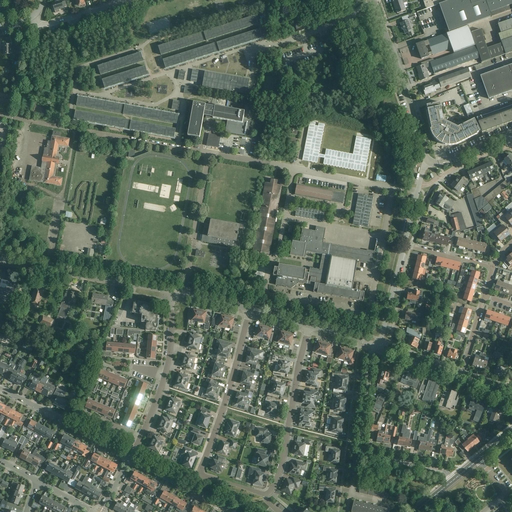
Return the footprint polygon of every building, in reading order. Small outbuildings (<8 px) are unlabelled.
[(59,12),(59,10),(67,7),(66,5),(64,0),(61,0),(62,0),(53,3),(54,7),(53,8),(53,10),(55,10),(56,13),(59,12)] [(451,0),(398,0),(393,2),(397,14),(405,11),(403,3),(410,0),(418,0),(419,1),(421,0),(423,0),(426,9),(439,4),(451,0)] [(511,3),(511,0),(451,0),(439,4),(449,32),(511,9),(511,6),(511,4),(511,3)] [(206,41),(258,25),(255,16),(203,32),(206,41)] [(511,19),(498,24),(501,33),(498,34),(500,38),(502,43),(487,48),(480,30),(471,33),(482,62),(505,54),(511,52),(511,19)] [(414,34),(410,20),(400,24),(402,27),(403,27),(405,34),(408,33),(410,36),(414,34)] [(304,30),(302,23),(295,25),(297,32),(304,30)] [(446,34),(451,49),(453,53),(474,45),(467,26),(446,34)] [(219,52),(262,38),(260,29),(216,43),(219,52)] [(161,55),(204,42),(201,33),(158,47),(161,55)] [(451,49),(446,34),(427,40),(428,41),(430,48),(432,54),(433,55),(451,49)] [(432,54),(430,48),(428,41),(424,43),(424,42),(416,45),(419,52),(421,59),(429,57),(429,56),(432,54)] [(217,52),(214,44),(163,60),(166,69),(217,52)] [(4,55),(14,54),(14,50),(13,50),(13,47),(11,47),(11,45),(3,45),(3,46),(0,46),(1,50),(3,50),(4,55)] [(434,74),(479,58),(475,46),(430,63),(434,74)] [(141,53),(98,67),(100,75),(144,62),(141,53)] [(511,64),(508,66),(499,69),(490,72),(480,76),(484,88),(489,99),(498,96),(507,93),(511,90),(511,64)] [(420,81),(429,78),(424,65),(416,67),(419,74),(418,75),(420,81)] [(145,66),(102,80),(105,89),(148,75),(145,66)] [(425,95),(436,91),(435,90),(470,78),(467,68),(438,79),(438,80),(433,82),(433,83),(422,87),(425,95)] [(247,95),(249,80),(205,72),(202,87),(247,95)] [(122,105),(78,97),(76,106),(121,114),(122,105)] [(210,119),(210,117),(213,118),(212,118),(213,118),(227,121),(225,132),(247,136),(250,120),(243,119),(245,112),(244,111),(215,106),(214,106),(214,107),(205,105),(205,104),(194,102),(193,102),(193,103),(187,135),(187,136),(188,136),(199,138),(200,137),(203,116),(206,116),(205,118),(210,119)] [(427,109),(426,109),(430,127),(430,130),(431,132),(432,134),(432,136),(433,137),(435,139),(436,140),(437,141),(438,142),(440,140),(445,141),(446,142),(447,144),(448,144),(449,144),(450,144),(451,144),(452,144),(454,144),(456,144),(457,143),(459,142),(480,132),(476,123),(474,119),(458,127),(444,120),(440,102),(426,105),(427,109)] [(472,112),(469,104),(463,106),(467,115),(472,112)] [(125,105),(123,114),(176,124),(178,115),(125,105)] [(511,105),(481,117),(477,118),(478,123),(482,133),(511,122),(511,105)] [(75,111),(74,120),(127,130),(129,121),(75,111)] [(325,160),(366,168),(373,135),(358,132),(354,150),(328,145),(326,151),(320,150),(326,120),(320,119),(320,122),(317,121),(317,118),(311,117),(304,156),(319,159),(320,153),(326,154),(325,160)] [(176,129),(131,121),(129,130),(174,138),(176,129)] [(29,181),(61,187),(63,178),(53,177),(55,166),(58,166),(58,165),(59,165),(60,159),(59,159),(60,157),(57,156),(59,145),(68,147),(70,139),(60,137),(61,133),(53,131),(52,136),(51,141),(48,141),(47,148),(45,148),(41,168),(32,166),(29,181)] [(209,134),(206,146),(218,148),(221,136),(209,134)] [(485,165),(488,172),(494,170),(491,163),(485,165)] [(488,172),(485,165),(479,168),(482,175),(488,172)] [(483,177),(482,175),(479,168),(473,170),(477,177),(478,180),(480,179),(483,177)] [(477,177),(473,170),(467,173),(471,180),(477,177)] [(455,181),(462,187),(463,184),(466,186),(469,183),(469,182),(466,176),(463,178),(464,178),(462,180),(458,177),(455,181)] [(252,251),(269,254),(282,186),(277,185),(278,181),(271,180),(270,184),(265,183),(252,251)] [(453,192),(459,196),(462,192),(460,190),(462,188),(461,187),(462,187),(455,181),(453,180),(450,184),(452,185),(451,186),(455,190),(453,192)] [(295,195),(331,202),(343,204),(345,194),(333,192),(333,191),(297,184),(295,195)] [(373,197),(358,194),(355,213),(353,225),(368,227),(368,225),(373,197)] [(438,198),(435,203),(443,209),(443,208),(449,212),(455,204),(449,199),(441,194),(440,195),(439,194),(437,197),(438,198)] [(481,197),(474,200),(475,202),(476,205),(477,208),(478,211),(488,203),(484,198),(485,198),(481,197)] [(322,222),(324,209),(305,206),(297,204),(295,216),(322,222)] [(492,208),(488,204),(482,209),(486,213),(492,208)] [(500,217),(504,222),(507,220),(511,226),(511,225),(511,216),(508,212),(500,217)] [(457,220),(456,217),(455,214),(450,216),(451,220),(454,233),(456,233),(460,232),(459,229),(459,226),(458,223),(457,220)] [(496,227),(505,238),(509,236),(508,235),(510,234),(502,224),(504,222),(500,217),(497,220),(501,224),(496,227)] [(211,220),(210,221),(205,220),(201,242),(239,249),(242,232),(243,226),(211,220)] [(363,302),(364,296),(364,292),(361,292),(361,291),(352,289),(357,262),(368,264),(369,264),(372,264),(375,252),(367,250),(367,251),(323,243),(326,229),(316,227),(315,231),(302,229),(300,242),(293,241),(290,255),(303,257),(305,258),(306,252),(322,255),(319,270),(310,268),(309,270),(275,264),(273,276),(277,277),(276,285),(292,288),(298,284),(298,283),(303,284),(314,286),(313,293),(363,302)] [(505,238),(496,227),(489,233),(493,238),(495,236),(500,242),(502,240),(502,241),(505,238)] [(428,233),(429,229),(425,228),(422,240),(429,242),(431,234),(428,233)] [(435,243),(437,235),(438,232),(435,232),(434,235),(431,234),(429,242),(435,243)] [(456,233),(454,233),(452,232),(452,236),(447,235),(447,238),(444,237),(442,245),(448,246),(450,239),(454,240),(456,233)] [(437,235),(435,243),(442,245),(444,237),(444,235),(441,234),(440,236),(437,235)] [(463,250),(465,240),(458,238),(456,246),(459,247),(458,249),(463,250)] [(465,240),(463,250),(467,251),(468,249),(470,249),(472,242),(465,240)] [(472,242),(470,249),(473,250),(472,252),(477,254),(479,243),(472,242)] [(479,243),(477,254),(481,255),(482,252),(485,253),(487,245),(479,243)] [(511,254),(507,258),(508,259),(503,263),(508,268),(511,264),(511,254)] [(441,267),(443,259),(437,257),(435,265),(441,267)] [(414,273),(422,275),(424,276),(426,270),(423,269),(415,267),(414,273)] [(470,277),(478,279),(480,273),(472,271),(470,277)] [(422,275),(414,273),(412,279),(420,281),(420,282),(423,283),(424,278),(421,278),(422,275)] [(468,282),(476,285),(478,279),(470,277),(468,282)] [(11,295),(15,296),(17,285),(14,284),(14,283),(2,280),(1,284),(0,284),(0,296),(3,297),(3,295),(4,296),(7,296),(8,292),(12,292),(11,295)] [(500,292),(503,283),(497,281),(494,290),(500,292)] [(467,288),(474,291),(476,285),(468,282),(467,288)] [(505,293),(508,285),(503,283),(500,292),(505,293)] [(465,294),(473,296),(474,291),(467,288),(464,287),(463,289),(466,290),(465,294)] [(40,306),(42,296),(44,291),(34,288),(30,303),(40,306)] [(416,300),(419,301),(420,294),(419,294),(420,291),(414,290),(414,293),(408,293),(408,296),(407,296),(406,298),(407,298),(407,299),(411,300),(410,303),(416,304),(416,300)] [(77,293),(69,292),(69,293),(67,292),(60,308),(61,308),(58,316),(65,319),(69,311),(70,306),(67,305),(68,302),(75,303),(77,293)] [(109,323),(113,314),(112,314),(114,302),(107,301),(107,297),(93,294),(92,303),(106,305),(103,322),(109,323)] [(473,296),(465,294),(463,300),(471,302),(473,296)] [(156,332),(156,328),(158,329),(159,319),(157,319),(157,316),(153,315),(149,310),(150,306),(147,305),(147,304),(138,302),(137,303),(134,303),(132,313),(142,315),(141,322),(146,323),(146,331),(156,332)] [(462,314),(469,317),(471,311),(464,308),(462,314)] [(197,323),(198,323),(200,310),(197,310),(196,311),(194,310),(193,315),(190,314),(188,323),(192,324),(192,320),(198,321),(197,323)] [(203,311),(200,310),(198,323),(205,325),(204,329),(209,330),(210,323),(209,323),(209,318),(205,317),(206,313),(203,312),(203,311)] [(421,311),(415,310),(414,314),(407,312),(405,320),(413,321),(413,319),(416,320),(417,314),(420,315),(421,311)] [(490,320),(493,313),(487,311),(485,318),(490,320)] [(493,313),(490,320),(496,322),(499,315),(493,313)] [(469,317),(462,314),(460,320),(468,322),(469,317)] [(43,315),(40,323),(51,328),(54,320),(43,315)] [(219,327),(225,329),(228,316),(224,315),(224,316),(221,316),(220,320),(217,319),(215,329),(218,330),(219,327)] [(499,315),(496,322),(495,325),(497,326),(498,323),(502,324),(504,316),(499,315)] [(228,316),(225,329),(225,327),(231,329),(230,332),(233,333),(235,324),(232,323),(233,319),(231,318),(231,317),(228,316)] [(504,316),(502,324),(501,327),(503,328),(504,325),(508,326),(510,318),(504,316)] [(468,322),(460,320),(458,325),(458,326),(466,328),(468,322)] [(458,326),(458,325),(453,324),(452,327),(457,329),(456,332),(464,334),(466,328),(458,326)] [(262,339),(266,327),(262,326),(262,327),(260,326),(258,331),(255,330),(253,337),(262,339)] [(266,327),(262,339),(263,339),(263,338),(268,339),(268,341),(271,342),(273,335),(270,334),(271,329),(269,329),(269,328),(266,327)] [(408,344),(409,344),(409,345),(410,346),(411,346),(417,348),(418,344),(417,344),(419,340),(418,339),(419,338),(420,339),(421,337),(417,335),(418,333),(407,328),(406,332),(409,334),(408,335),(412,337),(411,337),(410,337),(410,339),(410,340),(408,344)] [(284,345),(287,332),(284,332),(284,333),(281,332),(280,336),(277,336),(275,343),(284,345)] [(287,332),(284,345),(290,347),(289,350),(292,351),(295,340),(292,340),(293,335),(290,335),(291,333),(287,332)] [(188,338),(188,341),(200,344),(199,344),(200,338),(202,339),(203,335),(195,333),(195,336),(190,335),(190,338),(188,338)] [(7,339),(9,339),(10,336),(6,334),(5,336),(4,336),(3,340),(2,341),(5,343),(7,339)] [(429,351),(430,352),(432,344),(429,343),(430,339),(426,338),(424,345),(426,345),(424,350),(426,350),(427,352),(428,352),(429,351)] [(219,350),(230,353),(231,349),(230,347),(225,346),(226,342),(218,340),(216,346),(220,347),(219,350)] [(477,340),(473,354),(478,356),(482,342),(477,340)] [(200,344),(188,341),(187,344),(188,345),(187,347),(192,348),(191,351),(198,353),(200,344)] [(321,355),(325,343),(321,342),(321,343),(318,342),(317,347),(314,346),(312,353),(321,355)] [(440,355),(443,347),(439,346),(440,343),(437,342),(435,348),(436,348),(434,353),(437,354),(437,355),(439,356),(440,355)] [(325,343),(321,355),(330,358),(332,351),(329,350),(330,345),(328,345),(328,344),(325,343)] [(344,362),(347,349),(344,348),(344,349),(341,348),(340,353),(337,352),(335,359),(338,360),(339,358),(344,360),(344,362)] [(347,349),(344,362),(350,363),(349,364),(353,365),(355,357),(352,356),(353,352),(350,351),(351,350),(347,349)] [(454,359),(455,359),(457,353),(452,352),(453,349),(450,349),(449,351),(447,357),(450,358),(450,359),(453,360),(454,359)] [(230,353),(219,350),(218,355),(214,354),(213,358),(220,360),(221,357),(228,358),(228,356),(229,357),(230,353)] [(246,357),(258,360),(259,357),(262,358),(264,352),(255,350),(255,353),(249,352),(247,353),(246,357)] [(479,368),(481,360),(484,353),(481,352),(480,357),(482,358),(481,360),(475,358),(472,366),(479,368)] [(182,360),(195,364),(193,363),(195,358),(197,359),(198,355),(190,353),(189,356),(185,355),(184,357),(183,357),(182,360)] [(484,353),(481,360),(479,368),(485,370),(488,361),(485,360),(485,359),(484,358),(486,354),(484,353)] [(277,366),(289,368),(290,364),(289,364),(289,362),(284,361),(285,358),(273,356),(272,361),(278,362),(277,366)] [(258,360),(246,357),(245,361),(247,361),(246,363),(253,365),(252,368),(259,370),(260,366),(257,365),(258,360)] [(195,364),(182,360),(181,364),(182,364),(182,367),(186,368),(185,371),(192,373),(195,374),(196,371),(193,370),(195,364)] [(224,372),(225,372),(226,368),(225,368),(226,367),(219,365),(220,362),(213,360),(211,365),(215,366),(214,369),(224,372)] [(33,361),(30,366),(31,367),(29,371),(32,373),(34,369),(37,363),(33,361)] [(6,378),(12,365),(11,367),(1,362),(0,364),(0,373),(3,375),(6,376),(5,378),(6,378)] [(504,369),(505,369),(506,366),(501,364),(502,364),(499,363),(496,369),(497,369),(495,373),(497,374),(497,375),(498,376),(499,376),(500,376),(501,376),(504,369)] [(15,383),(22,370),(23,368),(19,367),(17,372),(13,370),(15,366),(12,365),(6,378),(9,380),(10,380),(9,380),(15,383)] [(289,368),(277,366),(276,366),(275,370),(274,369),(273,375),(282,376),(282,373),(287,374),(288,372),(289,372),(289,368)] [(224,372),(214,369),(212,374),(209,373),(208,377),(215,379),(216,376),(222,378),(224,372)] [(306,377),(317,379),(318,376),(321,376),(322,371),(314,369),(313,372),(308,371),(308,372),(306,371),(306,375),(307,375),(307,377),(306,377)] [(22,370),(15,383),(21,386),(25,380),(24,379),(26,376),(22,374),(24,371),(22,370)] [(103,380),(106,372),(101,370),(98,377),(103,380)] [(242,378),(252,381),(254,376),(257,377),(258,373),(251,371),(250,374),(244,372),(242,378)] [(108,382),(112,373),(110,372),(108,373),(106,372),(103,380),(108,382)] [(176,379),(189,384),(192,375),(185,372),(184,375),(179,374),(178,376),(177,376),(176,379)] [(383,381),(387,382),(389,374),(388,374),(388,372),(386,372),(385,373),(382,372),(381,376),(380,376),(377,384),(382,386),(383,381)] [(114,384),(117,376),(115,375),(114,374),(112,373),(108,382),(114,384)] [(335,383),(348,384),(349,378),(343,378),(343,374),(332,373),(332,377),(336,377),(335,383)] [(417,377),(407,373),(403,385),(413,388),(417,377)] [(36,391),(39,385),(41,381),(43,378),(39,376),(38,379),(35,378),(29,389),(33,391),(33,390),(36,391)] [(119,386),(122,377),(120,376),(119,377),(117,376),(114,384),(119,386)] [(122,377),(119,386),(124,388),(128,380),(125,380),(124,378),(122,377)] [(274,388),(284,391),(285,387),(285,385),(280,383),(281,380),(272,377),(271,383),(275,384),(274,388)] [(317,379),(306,377),(306,380),(304,380),(304,383),(305,383),(311,384),(311,387),(319,389),(320,383),(317,383),(317,379)] [(41,394),(45,388),(46,384),(48,379),(46,378),(44,383),(41,381),(39,385),(36,391),(41,394)] [(255,385),(252,384),(252,381),(242,378),(241,378),(239,382),(241,383),(247,385),(246,388),(253,390),(255,385)] [(187,389),(189,384),(176,379),(174,385),(180,387),(179,390),(187,393),(188,390),(187,389)] [(208,389),(219,392),(221,389),(219,388),(220,386),(213,384),(214,381),(207,379),(206,383),(209,384),(208,389)] [(137,387),(145,390),(148,385),(140,382),(137,387)] [(419,393),(425,395),(423,400),(432,403),(438,385),(429,382),(426,392),(419,390),(419,393)] [(348,384),(335,383),(334,388),(333,392),(342,393),(342,390),(346,391),(347,388),(348,388),(348,384)] [(45,388),(41,394),(47,397),(50,398),(55,388),(52,386),(51,387),(46,384),(45,388)] [(145,390),(137,387),(135,393),(144,396),(145,394),(145,392),(145,390)] [(59,407),(63,400),(64,397),(59,394),(61,390),(57,388),(52,399),(55,401),(54,404),(59,407)] [(284,391),(274,388),(273,392),(268,390),(267,396),(276,398),(277,395),(282,397),(282,395),(283,395),(284,391)] [(219,392),(208,389),(207,392),(204,391),(202,397),(210,399),(211,396),(216,397),(218,396),(219,392)] [(303,398),(314,399),(314,396),(317,396),(318,391),(311,390),(310,393),(304,392),(302,392),(302,395),(303,395),(303,398)] [(235,398),(247,401),(248,398),(251,399),(253,393),(246,391),(245,394),(238,392),(237,394),(236,394),(235,398)] [(447,409),(450,410),(451,408),(455,409),(460,394),(451,391),(451,393),(448,392),(445,400),(441,398),(438,406),(447,409)] [(144,396),(135,393),(133,398),(141,401),(142,399),(143,398),(144,396)] [(333,404),(346,405),(346,399),(340,398),(340,395),(331,394),(331,398),(333,398),(333,404)] [(380,410),(385,397),(379,394),(379,396),(378,395),(373,406),(372,406),(372,407),(374,407),(372,411),(378,413),(380,410)] [(64,397),(63,400),(59,407),(65,410),(70,399),(64,397)] [(167,404),(180,408),(183,400),(176,397),(175,400),(171,398),(170,401),(169,400),(167,404)] [(141,401),(133,398),(131,403),(140,407),(141,405),(140,403),(141,401)] [(247,401),(235,398),(234,402),(235,403),(239,405),(237,408),(247,411),(249,405),(246,404),(247,401)] [(267,408),(278,412),(279,408),(278,407),(279,405),(274,404),(275,401),(266,398),(265,403),(269,405),(267,408)] [(317,400),(314,399),(303,398),(302,403),(308,404),(308,407),(315,409),(317,400)] [(91,410),(94,402),(89,400),(85,408),(91,410)] [(478,422),(485,405),(472,400),(469,406),(478,410),(475,417),(476,417),(475,421),(478,422)] [(94,402),(91,410),(93,411),(94,412),(96,413),(99,404),(94,402)] [(140,407),(131,403),(129,408),(137,412),(138,410),(139,409),(140,407)] [(99,404),(96,413),(98,414),(99,413),(101,414),(105,406),(99,404)] [(180,408),(167,404),(166,407),(167,407),(166,410),(170,411),(169,414),(176,417),(180,408)] [(346,405),(333,404),(332,409),(330,409),(329,413),(339,414),(340,411),(344,411),(344,409),(345,409),(346,405)] [(105,406),(101,414),(103,415),(104,416),(106,417),(110,408),(105,406)] [(6,407),(2,414),(0,418),(0,421),(2,422),(5,415),(8,417),(11,410),(6,407)] [(110,408),(106,417),(108,418),(110,418),(112,418),(115,410),(110,408)] [(137,412),(129,408),(127,414),(136,417),(136,415),(136,414),(137,412)] [(278,412),(267,408),(266,412),(259,410),(258,415),(269,419),(270,416),(275,417),(276,415),(277,416),(278,412)] [(503,412),(494,408),(490,420),(499,423),(503,412)] [(11,410),(8,417),(7,419),(6,419),(3,425),(6,426),(10,418),(13,420),(14,420),(17,413),(11,410)] [(208,424),(210,417),(205,416),(206,412),(201,410),(199,416),(202,417),(199,426),(206,429),(206,428),(207,428),(208,424)] [(299,418),(310,420),(311,416),(314,417),(315,411),(307,410),(307,413),(300,412),(299,412),(298,415),(300,415),(299,418)] [(14,420),(13,420),(10,425),(13,426),(14,424),(21,428),(26,418),(23,416),(17,413),(14,420)] [(136,417),(127,414),(125,419),(133,422),(133,420),(135,419),(136,417)] [(330,425),(343,426),(344,420),(337,419),(338,416),(327,415),(327,419),(327,424),(330,425)] [(159,423),(171,428),(175,419),(168,417),(167,419),(163,418),(162,420),(161,420),(159,423)] [(310,420),(299,418),(300,418),(300,420),(298,420),(298,423),(299,424),(305,425),(304,428),(312,429),(313,424),(310,423),(310,420)] [(32,433),(37,424),(32,421),(31,421),(27,419),(22,428),(30,432),(32,433)] [(133,422),(125,419),(122,424),(130,428),(133,422)] [(230,421),(229,425),(228,424),(227,427),(226,428),(225,430),(225,431),(225,432),(226,432),(226,434),(234,437),(239,424),(230,421)] [(171,428),(159,423),(158,426),(159,426),(158,429),(162,431),(161,434),(170,438),(172,434),(169,433),(171,428)] [(36,432),(39,433),(40,434),(43,427),(37,424),(32,433),(34,434),(35,435),(36,432)] [(343,426),(330,425),(329,430),(325,429),(324,434),(338,438),(339,432),(341,432),(342,429),(343,430),(343,426)] [(404,446),(407,430),(408,426),(403,425),(400,438),(399,438),(397,445),(404,446)] [(49,430),(43,427),(40,434),(39,433),(38,436),(36,439),(39,440),(40,437),(41,437),(42,435),(45,436),(45,437),(49,430)] [(202,445),(204,439),(202,439),(203,437),(198,435),(198,434),(199,434),(200,431),(192,428),(191,431),(192,432),(191,434),(194,435),(193,437),(194,438),(192,443),(200,446),(200,444),(202,445)] [(429,430),(429,433),(425,451),(431,452),(433,442),(430,442),(431,436),(432,436),(433,431),(433,430),(433,428),(430,428),(430,430),(429,430)] [(265,433),(265,430),(257,429),(256,437),(261,437),(261,443),(267,443),(266,444),(271,445),(272,440),(271,440),(272,434),(265,433)] [(387,429),(384,429),(384,432),(379,430),(376,442),(382,443),(382,442),(383,442),(385,432),(386,433),(386,432),(387,429)] [(49,430),(45,437),(51,440),(54,433),(49,430)] [(8,449),(14,437),(12,435),(10,438),(8,441),(5,440),(7,437),(6,436),(8,432),(5,431),(1,441),(4,442),(2,447),(8,449)] [(425,451),(429,433),(425,432),(425,435),(424,435),(423,441),(420,440),(418,449),(425,451)] [(463,435),(473,447),(479,443),(478,442),(480,440),(478,436),(475,438),(473,436),(471,439),(466,433),(463,435)] [(473,447),(463,435),(461,437),(466,443),(462,445),(465,449),(467,452),(473,447)] [(61,442),(67,445),(70,439),(71,438),(67,436),(66,437),(64,436),(61,442)] [(151,441),(162,447),(167,439),(160,436),(158,438),(154,436),(153,439),(152,438),(151,441)] [(14,437),(8,449),(14,452),(18,444),(15,441),(17,438),(14,437)] [(451,439),(454,443),(461,451),(465,449),(462,445),(458,440),(456,441),(453,437),(451,439)] [(31,452),(32,449),(35,443),(26,438),(22,445),(18,453),(22,455),(20,458),(26,461),(29,455),(24,452),(25,450),(23,449),(24,446),(29,448),(28,450),(31,452)] [(70,439),(67,445),(72,448),(76,442),(70,439)] [(446,455),(449,440),(446,439),(444,445),(441,445),(440,454),(446,455)] [(449,440),(446,455),(454,457),(455,452),(454,452),(454,450),(451,449),(452,445),(451,445),(454,443),(451,439),(450,440),(449,440)] [(311,441),(303,440),(302,443),(295,442),(294,447),(295,447),(294,454),(297,455),(303,456),(305,444),(311,445),(311,441)] [(162,447),(151,441),(149,445),(150,445),(149,448),(153,450),(152,452),(158,456),(162,447)] [(237,443),(232,441),(230,444),(222,441),(218,452),(225,455),(228,447),(235,449),(237,443)] [(78,451),(81,445),(82,444),(79,442),(78,443),(76,442),(72,448),(71,451),(74,453),(75,450),(78,451)] [(78,451),(84,454),(87,448),(87,446),(84,445),(84,446),(81,445),(78,451)] [(334,448),(326,447),(325,452),(332,452),(331,462),(338,463),(338,460),(339,460),(340,452),(334,451),(334,448)] [(184,448),(182,453),(182,455),(183,455),(179,463),(184,464),(183,465),(191,468),(196,456),(190,454),(191,451),(184,448)] [(265,456),(267,451),(257,449),(255,457),(259,458),(257,465),(266,467),(267,465),(268,462),(267,462),(269,457),(265,456)] [(31,464),(35,458),(38,452),(35,450),(32,456),(29,455),(26,461),(31,464)] [(97,464),(100,458),(94,454),(91,461),(93,462),(93,464),(96,465),(97,464)] [(35,458),(31,464),(37,467),(38,466),(40,467),(43,462),(44,463),(46,459),(39,455),(37,459),(35,458)] [(100,458),(97,464),(102,467),(106,460),(100,458)] [(52,473),(55,467),(58,461),(56,459),(54,462),(51,462),(51,461),(47,459),(44,465),(48,467),(46,470),(52,473)] [(220,471),(222,472),(224,465),(221,464),(222,461),(216,459),(216,461),(214,461),(211,468),(213,468),(212,471),(219,474),(220,471)] [(102,467),(108,470),(112,464),(106,460),(102,467)] [(297,461),(296,465),(295,464),(295,466),(291,465),(289,473),(300,476),(302,470),(305,471),(307,464),(297,461)] [(114,473),(114,472),(117,467),(117,466),(118,465),(115,463),(114,465),(112,464),(108,470),(102,480),(108,483),(110,480),(106,478),(109,473),(109,474),(111,471),(114,473)] [(331,470),(332,467),(324,466),(323,471),(330,472),(329,482),(336,482),(336,480),(337,480),(338,471),(331,470)] [(55,475),(57,476),(61,470),(55,467),(52,473),(51,474),(54,476),(55,475)] [(68,470),(67,473),(63,479),(69,482),(71,479),(74,481),(81,468),(79,467),(77,470),(75,469),(73,473),(68,470)] [(257,485),(262,486),(264,474),(260,473),(260,470),(250,467),(247,477),(255,478),(255,481),(254,480),(253,485),(257,486),(257,485)] [(63,479),(67,473),(61,470),(57,476),(63,479)] [(137,482),(140,475),(134,472),(130,481),(132,483),(134,480),(137,482)] [(140,475),(137,482),(142,485),(146,478),(140,475)] [(81,492),(87,481),(89,478),(86,476),(82,484),(79,482),(76,489),(81,492)] [(146,478),(142,485),(148,488),(151,482),(146,478)] [(300,482),(293,478),(292,482),(287,479),(283,487),(282,489),(282,490),(291,494),(294,486),(297,488),(300,482)] [(87,481),(81,492),(87,495),(90,488),(93,484),(87,481)] [(13,489),(23,493),(25,487),(13,482),(12,485),(14,485),(13,489)] [(151,482),(148,488),(154,491),(157,485),(151,482)] [(92,498),(97,489),(99,486),(96,484),(93,490),(90,488),(87,495),(92,498)] [(130,493),(135,484),(132,489),(127,486),(126,489),(124,491),(129,494),(130,493)] [(326,501),(333,502),(334,500),(335,491),(329,490),(329,487),(319,486),(319,491),(328,492),(326,501)] [(11,495),(20,499),(23,493),(13,489),(11,495)] [(97,489),(92,498),(98,501),(102,495),(99,493),(101,490),(97,489)] [(166,501),(170,495),(164,491),(162,495),(161,498),(160,498),(159,500),(159,501),(159,500),(164,503),(165,504),(166,501)] [(20,499),(11,495),(9,495),(8,497),(12,499),(11,503),(18,505),(20,499)] [(172,504),(175,498),(176,497),(175,496),(174,495),(173,495),(172,496),(170,495),(166,501),(165,504),(167,505),(168,502),(172,504)] [(45,506),(49,499),(43,496),(40,502),(45,506)] [(177,508),(181,501),(175,498),(172,504),(167,511),(169,511),(171,511),(174,506),(177,508)] [(51,509),(54,502),(49,499),(45,506),(44,508),(43,508),(40,511),(44,511),(48,507),(51,509)] [(118,511),(120,511),(123,506),(125,503),(122,501),(120,504),(118,503),(114,510),(118,511)] [(188,509),(185,507),(187,504),(181,501),(177,508),(176,510),(178,511),(186,511),(189,508),(188,509)] [(351,511),(359,511),(361,503),(354,501),(351,511)] [(56,511),(60,505),(54,502),(51,509),(56,511)] [(127,511),(130,506),(132,504),(129,502),(126,507),(123,506),(120,511),(127,511)] [(134,511),(136,510),(139,504),(136,502),(133,508),(130,506),(127,511),(134,511)] [(361,503),(359,511),(366,511),(368,505),(361,503)]
